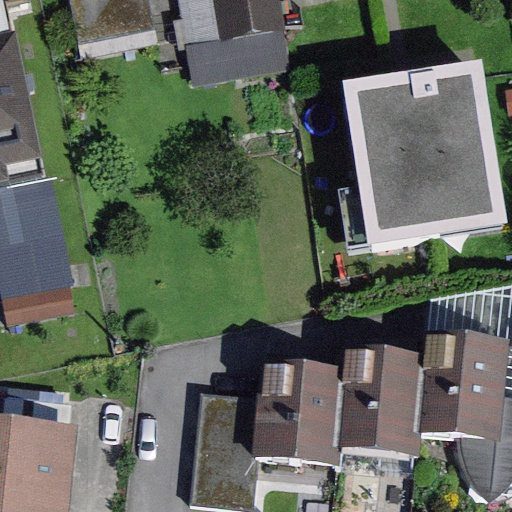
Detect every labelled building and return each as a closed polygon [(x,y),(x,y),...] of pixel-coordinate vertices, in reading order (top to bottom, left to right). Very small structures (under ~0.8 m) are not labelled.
[(0,0),(0,254),(14,328),(87,314),(73,240),(61,186),(18,0),(0,0)] [(74,0),(85,51),(161,35),(153,0),(74,0)] [(286,0),(185,0),(200,91),(298,76),(286,0)] [(413,91),(336,103),(361,266),(502,245),(478,81),(413,91)] [(434,306),(432,348),(495,350),(496,307),(434,306)] [(511,356),(421,350),(421,369),(340,366),(340,383),(258,382),(258,405),(205,401),(197,511),(215,511),(261,511),(264,473),(339,474),(337,464),(418,467),(419,450),(503,456),(511,356)] [(92,511),(102,434),(0,422),(0,511),(92,511)]
